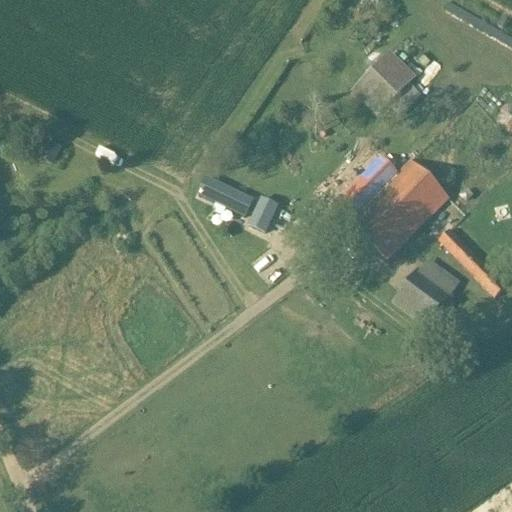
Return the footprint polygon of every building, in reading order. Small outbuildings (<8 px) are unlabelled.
[(421,96),(412,86),(419,80),(394,53),(353,91),(388,127),(421,96)] [(332,209),(368,245),(380,233),(378,230),(383,226),(378,219),(383,214),(374,203),(397,177),(380,161),(332,209)] [(387,263),(448,201),(410,165),(397,178),(397,177),(374,203),(383,214),(378,219),(383,226),(378,230),(380,233),(368,245),(387,263)] [(252,203),(206,181),(198,199),(244,220),(252,203)] [(277,209),(262,202),(249,229),(264,236),(277,209)] [(494,302),(506,291),(450,234),(438,245),(494,302)] [(455,308),(448,302),(459,287),(425,262),(391,306),(425,332),(436,318),(443,324),(455,308)]
